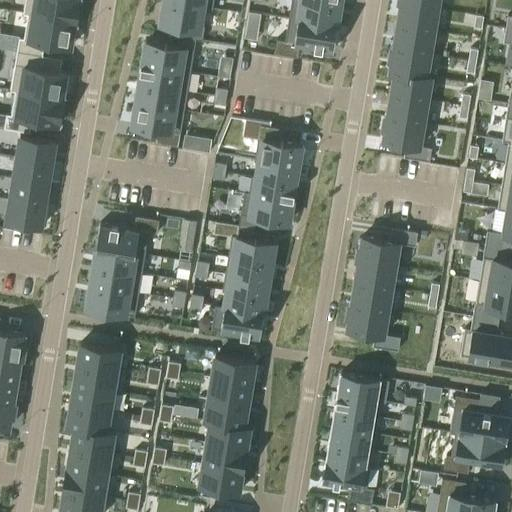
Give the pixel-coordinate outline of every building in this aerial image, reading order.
[(24,0),(23,11),(28,12),(77,20),(80,0),(24,0)] [(170,0),(163,0),(160,23),(181,26),(180,35),(202,39),(207,7),(212,8),(212,7),(170,0)] [(303,0),(290,0),(288,17),(337,25),(337,24),(336,24),(339,6),(303,0)] [(400,2),(397,24),(433,30),(437,8),(400,2)] [(19,37),(16,50),(42,54),(44,42),(70,46),(74,21),(77,21),(77,20),(28,12),(24,37),(19,37)] [(475,14),(473,25),(481,27),(483,15),(475,14)] [(276,38),(274,52),(297,56),(299,43),(333,49),(337,25),(288,17),(284,39),(276,38)] [(397,24),(393,47),(430,53),(433,30),(397,24)] [(505,28),(503,40),(511,41),(511,28),(505,27),(505,28)] [(146,39),(142,63),(190,71),(195,38),(202,39),(180,35),(178,45),(146,39)] [(390,46),(388,59),(391,60),(389,69),(431,76),(431,75),(426,75),(430,53),(393,47),(390,46)] [(469,47),(467,59),(475,60),(477,49),(469,47)] [(14,64),(10,88),(64,97),(65,97),(62,96),(66,71),(40,67),(42,54),(16,50),(14,64)] [(467,59),(466,70),(473,72),(475,61),(475,60),(467,59)] [(142,63),(139,82),(187,90),(190,71),(142,63)] [(389,69),(389,70),(393,71),(390,92),(427,98),(431,76),(389,69)] [(139,82),(136,101),(184,109),(187,90),(139,82)] [(215,86),(214,94),(226,96),(227,88),(215,86)] [(6,113),(4,127),(29,131),(31,119),(57,123),(58,120),(60,120),(64,97),(10,89),(10,90),(15,90),(11,114),(6,113)] [(390,92),(386,115),(423,121),(427,98),(390,92)] [(460,104),(468,105),(470,94),(462,93),(460,104)] [(214,94),(213,102),(224,104),(226,96),(214,94)] [(136,101),(132,124),(156,128),(154,141),(178,145),(184,109),(136,101)] [(501,139),(511,140),(511,103),(507,102),(507,103),(501,139)] [(460,104),(458,116),(466,117),(468,106),(468,105),(460,104)] [(384,116),(382,128),(384,128),(382,139),(405,142),(403,156),(429,160),(431,146),(419,144),(423,122),(423,121),(386,115),(384,115),(384,116)] [(259,123),(254,159),(297,166),(300,143),(276,139),(278,126),(259,123)] [(20,134),(16,156),(51,161),(55,139),(20,134)] [(501,139),(501,140),(508,141),(504,162),(511,163),(511,140),(501,139)] [(470,144),(468,156),(476,157),(478,146),(470,144)] [(16,156),(13,177),(48,183),(51,161),(16,156)] [(251,174),(251,175),(294,182),(297,166),(254,159),(253,160),(258,160),(256,175),(251,174)] [(214,161),(213,169),(225,171),(226,163),(214,161)] [(504,163),(500,185),(511,186),(511,163),(504,162),(504,163)] [(464,179),(472,180),(474,168),(466,167),(464,179)] [(213,169),(212,177),(223,179),(225,171),(213,169)] [(244,190),(243,191),(291,199),(294,182),(251,175),(248,191),(244,190)] [(13,177),(9,198),(44,204),(48,183),(13,177)] [(464,180),(462,190),(470,191),(472,181),(472,180),(464,179),(464,180)] [(500,186),(497,207),(511,209),(511,186),(500,185),(500,186)] [(243,191),(238,224),(254,226),(255,216),(288,221),(291,199),(243,191)] [(9,198),(5,220),(41,226),(44,204),(9,198)] [(484,242),(484,243),(510,247),(511,234),(511,209),(497,207),(496,208),(506,210),(502,232),(486,229),(484,242)] [(100,222),(96,245),(144,253),(148,231),(156,232),(159,218),(135,214),(133,227),(100,222)] [(231,233),(227,256),(270,263),(274,241),(252,237),(254,226),(238,224),(236,234),(231,233)] [(358,246),(356,259),(359,260),(396,266),(400,243),(416,245),(418,232),(392,228),(390,241),(363,236),(361,247),(358,246)] [(479,279),(511,284),(511,260),(508,260),(510,248),(510,247),(484,243),(484,244),(482,256),(479,279)] [(96,246),(93,264),(141,272),(144,253),(96,245),(96,246)] [(227,256),(224,272),(267,279),(270,263),(227,256)] [(179,259),(177,267),(189,269),(190,261),(179,259)] [(197,260),(195,268),(207,270),(209,262),(197,260)] [(359,260),(355,282),(392,288),(396,266),(359,260)] [(93,264),(90,283),(138,291),(141,272),(93,264)] [(195,268),(194,276),(206,278),(207,270),(195,268)] [(224,272),(222,289),(265,296),(267,279),(224,272)] [(474,302),(472,315),(498,319),(500,307),(511,308),(511,284),(479,279),(478,280),(475,302),(474,302)] [(355,282),(351,305),(388,311),(392,288),(355,282)] [(429,294),(437,295),(438,283),(431,282),(429,294)] [(90,283),(86,307),(134,315),(138,291),(90,283)] [(173,289),(172,297),(184,299),(185,291),(173,289)] [(214,304),(214,305),(263,313),(263,312),(262,311),(265,296),(222,289),(222,290),(226,291),(224,305),(214,304)] [(191,293),(190,301),(202,303),(203,295),(191,293)] [(429,294),(427,305),(435,306),(436,296),(437,295),(429,294)] [(172,297),(171,305),(183,307),(184,299),(172,297)] [(190,301),(189,309),(201,311),(202,303),(190,301)] [(349,304),(347,317),(349,318),(347,328),(375,333),(373,346),(398,350),(401,337),(384,334),(388,311),(351,305),(349,304)] [(214,305),(211,327),(259,335),(263,313),(214,305)] [(464,327),(459,354),(473,356),(473,359),(487,361),(488,359),(511,362),(511,334),(495,332),(497,321),(498,319),(472,315),(472,317),(470,328),(464,327)] [(0,353),(21,357),(23,357),(25,344),(23,344),(25,333),(0,329),(0,353)] [(80,342),(76,363),(116,369),(120,348),(80,342)] [(0,353),(0,376),(17,379),(21,357),(0,353)] [(215,353),(211,376),(251,382),(255,360),(215,353)] [(168,361),(166,369),(178,370),(180,363),(168,361)] [(76,363),(73,383),(113,389),(116,369),(76,363)] [(148,366),(147,374),(159,376),(160,368),(148,366)] [(166,369),(165,377),(177,379),(178,370),(166,369)] [(337,393),(385,401),(385,400),(389,379),(341,371),(337,389),(337,393)] [(147,374),(145,382),(157,384),(159,376),(147,374)] [(0,376),(0,399),(13,402),(17,379),(0,376)] [(211,376),(207,397),(247,404),(251,382),(211,376)] [(73,383),(70,403),(110,409),(113,389),(73,383)] [(337,393),(334,409),(378,416),(380,401),(385,402),(385,401),(337,393)] [(456,394),(449,431),(505,440),(509,416),(477,411),(479,398),(456,394)] [(404,395),(403,403),(415,405),(416,397),(404,395)] [(207,397),(204,418),(209,419),(209,420),(249,426),(249,425),(244,424),(247,404),(207,397)] [(0,423),(10,425),(11,415),(14,415),(16,402),(13,402),(0,399),(0,423)] [(70,403),(67,423),(107,430),(110,409),(70,403)] [(161,403),(159,411),(171,413),(173,405),(161,403)] [(141,406),(140,414),(152,416),(153,408),(141,406)] [(334,409),(331,426),(375,433),(378,416),(334,409)] [(159,411),(158,419),(170,421),(171,413),(159,411)] [(401,412),(400,420),(412,422),(413,414),(401,412)] [(140,414),(139,422),(151,424),(152,416),(140,414)] [(209,420),(206,441),(246,448),(249,426),(209,420)] [(400,420),(399,428),(411,430),(412,422),(400,420)] [(67,423),(66,424),(73,425),(70,446),(110,452),(114,432),(106,431),(107,430),(67,423)] [(331,426),(329,442),(372,450),(375,433),(331,426)] [(446,454),(443,468),(467,472),(469,459),(501,464),(505,440),(449,431),(449,432),(454,433),(450,455),(446,454)] [(206,441),(202,462),(242,469),(246,448),(206,441)] [(329,442),(326,459),(369,466),(372,450),(329,442)] [(396,445),(395,453),(406,455),(408,447),(396,445)] [(70,446),(67,467),(107,474),(110,452),(70,446)] [(154,446),(152,454),(164,456),(166,448),(154,446)] [(135,448),(133,456),(145,458),(147,450),(135,448)] [(395,453),(393,461),(405,463),(406,455),(395,453)] [(152,454),(151,462),(163,464),(164,456),(152,454)] [(133,456),(132,464),(144,466),(145,458),(133,456)] [(326,459),(323,480),(349,484),(347,497),(371,501),(373,487),(366,486),(369,466),(326,459)] [(202,462),(199,485),(239,491),(242,469),(202,462)] [(67,467),(63,488),(103,495),(107,474),(67,467)] [(442,477),(435,511),(493,511),(495,500),(463,495),(466,482),(442,477)] [(63,488),(59,511),(66,511),(100,511),(103,495),(63,488)] [(128,491),(126,499),(138,501),(140,493),(128,491)] [(126,499),(125,507),(137,509),(138,501),(126,499)]
